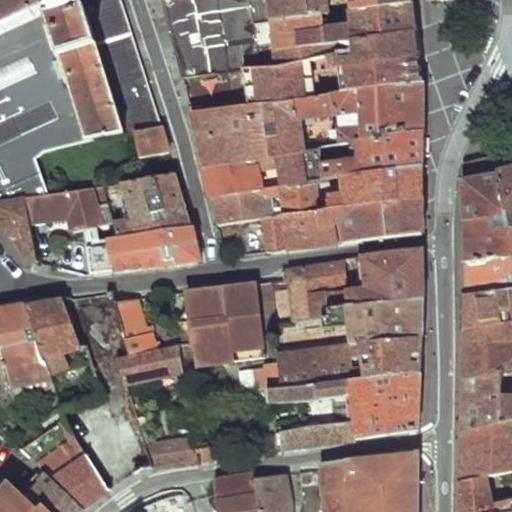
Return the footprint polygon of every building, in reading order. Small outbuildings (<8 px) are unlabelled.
[(0,0),(0,37),(85,147),(128,138),(37,21),(85,0),(0,0)] [(129,31),(118,0),(85,0),(37,21),(128,138),(139,136),(162,132),(129,31)] [(164,0),(179,53),(185,80),(219,76),(244,73),(280,69),(272,26),(267,0),(164,0)] [(267,0),(272,26),(328,18),(325,0),(348,0),(351,17),(414,7),(412,0),(267,0)] [(348,0),(325,0),(328,18),(328,19),(325,20),(327,33),(353,28),(351,17),(348,0)] [(328,18),(272,26),(280,69),(312,65),(333,62),(334,72),(341,71),(421,63),(419,49),(415,21),(414,7),(351,17),(353,28),(327,33),(325,20),(328,19),(328,18)] [(0,37),(0,204),(25,200),(45,197),(35,163),(43,155),(85,147),(0,37)] [(422,74),(421,63),(341,71),(344,96),(424,86),(422,74)] [(315,100),(312,65),(280,69),(244,73),(247,85),(252,108),(315,100)] [(182,80),(192,116),(224,111),(219,76),(185,80),(182,80)] [(198,142),(203,167),(303,152),(299,123),(337,118),(357,116),(358,131),(338,132),(340,147),(354,145),(423,135),(423,111),(424,86),(344,96),(315,100),(252,108),(224,111),(192,116),(198,142)] [(337,118),(338,132),(358,131),(357,116),(337,118)] [(162,132),(139,136),(144,162),(169,158),(162,132)] [(423,152),(423,135),(354,145),(354,157),(321,164),(325,180),(423,168),(423,152)] [(207,183),(211,198),(260,190),(257,172),(278,170),(281,187),(325,180),(321,164),(318,150),(303,152),(203,167),(207,183)] [(465,164),(465,182),(482,179),(499,177),(498,172),(496,158),(465,164)] [(423,184),(423,168),(325,180),(281,187),(283,195),(285,207),(287,214),(322,208),(320,191),(334,189),(338,206),(422,197),(422,187),(423,184)] [(511,168),(498,172),(499,177),(509,230),(511,229),(511,168)] [(184,202),(177,175),(123,184),(130,216),(113,219),(118,237),(130,237),(191,228),(184,202)] [(465,204),(465,266),(511,257),(511,247),(509,230),(499,177),(482,179),(465,182),(465,204)] [(214,213),(217,226),(256,220),(287,214),(285,207),(266,210),(264,198),(283,195),(281,187),(260,190),(211,198),(214,213)] [(68,220),(71,234),(97,228),(88,190),(45,197),(25,200),(30,225),(68,220)] [(422,217),(422,197),(338,206),(322,208),(287,214),(256,220),(264,255),(286,252),(422,235),(422,217)] [(0,204),(0,224),(28,264),(38,266),(30,225),(25,200),(0,204)] [(132,244),(90,249),(94,273),(200,261),(197,245),(194,228),(191,228),(130,237),(132,244)] [(366,277),(367,293),(349,296),(351,310),(425,299),(424,276),(422,252),(374,259),(358,261),(359,277),(366,277)] [(464,297),(511,288),(511,257),(465,266),(464,282),(464,297)] [(344,263),(325,266),(328,287),(345,286),(344,282),(347,282),(344,263)] [(325,266),(290,271),(294,320),(322,316),(328,316),(327,309),(332,308),(330,299),(328,287),(325,266)] [(294,320),(290,271),(284,271),(276,281),(270,282),(278,326),(294,323),(294,320)] [(250,285),(186,293),(193,342),(263,329),(278,326),(270,282),(250,285)] [(511,325),(511,288),(464,297),(464,315),(464,332),(511,325)] [(104,397),(130,389),(129,383),(121,355),(131,353),(118,302),(115,293),(89,298),(65,301),(83,348),(87,347),(104,397)] [(330,299),(332,308),(345,307),(345,311),(351,310),(349,296),(330,299)] [(345,324),(347,345),(276,348),(278,368),(280,389),(363,381),(362,366),(361,358),(359,344),(423,340),(424,320),(425,299),(351,310),(345,311),(345,307),(332,308),(327,309),(328,316),(322,316),(323,327),(345,324)] [(146,328),(138,300),(130,301),(118,302),(131,353),(159,348),(153,327),(146,328)] [(79,371),(72,352),(83,348),(65,301),(44,304),(26,307),(42,357),(50,377),(60,372),(62,377),(79,371)] [(0,355),(15,388),(50,377),(42,357),(26,307),(8,310),(0,311),(0,355)] [(463,357),(462,382),(499,374),(511,371),(511,350),(511,347),(511,325),(464,332),(463,357)] [(263,329),(193,342),(196,370),(236,366),(235,356),(265,352),(263,329)] [(423,340),(359,344),(361,358),(373,357),(373,365),(362,366),(363,381),(421,375),(422,358),(423,340)] [(131,353),(121,355),(129,383),(161,376),(182,372),(178,344),(159,348),(131,353)] [(269,388),(269,391),(280,389),(278,368),(239,372),(242,391),(269,388)] [(182,372),(161,376),(163,384),(184,380),(182,372)] [(462,408),(461,433),(511,421),(511,395),(502,396),(499,374),(462,382),(462,408)] [(354,423),(278,431),(281,452),(418,432),(420,404),(421,375),(363,381),(280,389),(269,391),(267,391),(269,403),(351,395),(354,423)] [(144,471),(153,471),(141,429),(130,389),(104,397),(64,407),(66,419),(75,436),(108,495),(126,483),(144,471)] [(461,459),(460,482),(486,476),(498,473),(511,469),(511,421),(461,433),(461,459)] [(155,444),(149,427),(141,429),(153,471),(177,468),(199,465),(196,449),(193,432),(189,433),(189,435),(155,444)] [(97,501),(108,495),(75,436),(38,466),(44,471),(84,510),(97,501)] [(196,449),(199,465),(211,463),(210,445),(196,449)] [(322,471),(319,472),(323,511),(288,511),(284,477),(254,482),(257,511),(416,511),(417,499),(418,454),(353,460),(351,463),(321,464),(322,471)] [(503,500),(491,502),(486,476),(460,482),(460,504),(459,511),(507,511),(511,511),(511,469),(498,473),(503,500)] [(82,511),(84,510),(44,471),(25,492),(49,511),(82,511)] [(235,479),(218,483),(221,511),(257,511),(254,482),(253,476),(235,479)] [(49,511),(25,492),(9,478),(0,489),(0,511),(49,511)] [(168,494),(140,508),(140,511),(190,511),(185,490),(168,494)]
